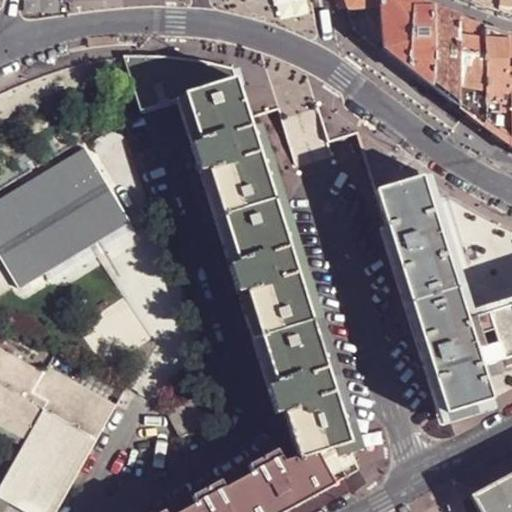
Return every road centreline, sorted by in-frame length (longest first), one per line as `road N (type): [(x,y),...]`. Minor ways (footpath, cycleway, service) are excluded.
road 1 (residential): [(115,511),(257,431),(161,120)]
road 2 (residential): [(416,484),(328,207)]
road 3 (residential): [(334,68),(511,189)]
road 4 (residential): [(206,24),(107,24),(28,39)]
road 5 (residential): [(334,68),(277,40),(206,24)]
